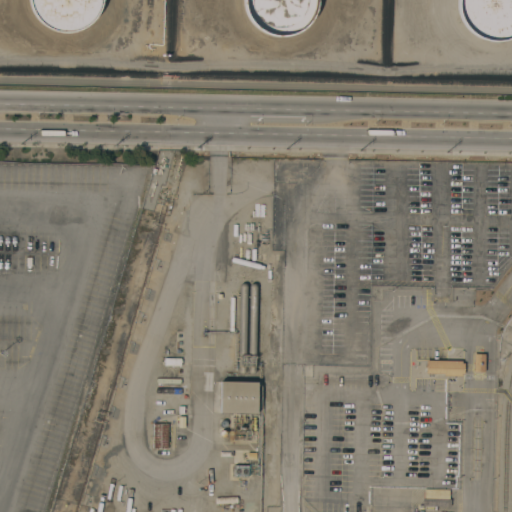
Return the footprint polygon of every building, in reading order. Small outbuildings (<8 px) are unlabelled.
[(27,0),(101,0),(101,3),(99,7),(94,18),(91,21),(82,28),(72,32),(66,33),(61,32),(51,30),(39,23),(35,18),(31,11),(28,4),(27,0)] [(247,19),(245,16),(243,9),(242,4),(242,0),(315,0),(315,8),(314,13),(310,20),(301,30),(295,33),(288,35),(279,36),(269,35),(264,34),(257,30),(252,26),(247,19)] [(468,32),(465,28),(460,21),(458,16),(456,8),(456,0),(511,0),(511,35),(509,38),(504,40),(494,41),(487,41),(479,38),(473,36),(468,32)] [(256,271),(257,270),(257,269),(259,269),(262,269),(262,270),(268,288),(267,289),(265,290),(263,290),(262,290),(256,271)] [(238,287),(238,285),(239,284),(240,284),(242,283),(243,283),(244,283),(245,284),(246,284),(246,285),(246,287),(246,290),(244,372),(243,373),(242,374),(240,374),(239,374),(238,374),(237,373),(237,371),(238,287)] [(248,286),(249,285),(250,284),(251,283),(252,283),(254,284),(255,285),(256,288),(254,371),(254,372),(253,373),(252,374),(250,375),(248,374),(247,374),(247,372),(246,371),(248,286)] [(472,354),(483,354),(483,372),(472,371),(472,354)] [(163,365),(163,358),(180,358),(180,366),(163,365)] [(442,376),(442,373),(425,373),(426,360),(461,361),(461,363),(463,363),(462,374),(460,374),(460,376),(442,376)] [(218,413),(219,381),(256,382),(255,413),(218,413)] [(152,448),(152,424),(167,424),(166,448),(152,448)] [(233,476),(233,465),(247,466),(246,477),(233,476)] [(424,499),(424,489),(449,490),(448,500),(424,499)]
